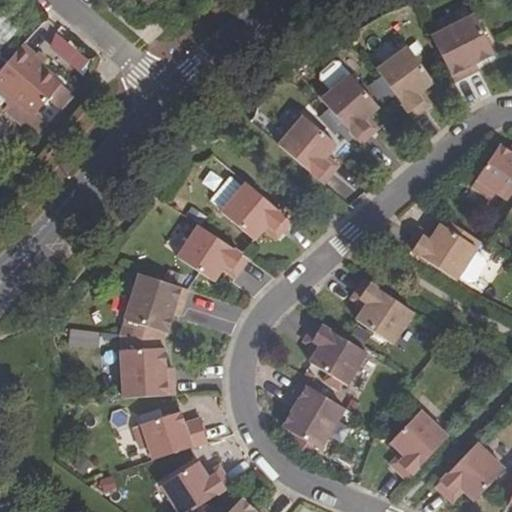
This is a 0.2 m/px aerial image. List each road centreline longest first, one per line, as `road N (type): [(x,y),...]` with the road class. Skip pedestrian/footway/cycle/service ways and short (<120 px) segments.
road 1 (residential): [(511,113),(484,122),(345,241),(267,310),(247,345),(243,419),(260,452),(296,482),(371,511)]
road 2 (secondary): [(51,232),(166,100)]
road 3 (secondary): [(166,100),(301,0)]
road 4 (residential): [(58,0),(166,100)]
